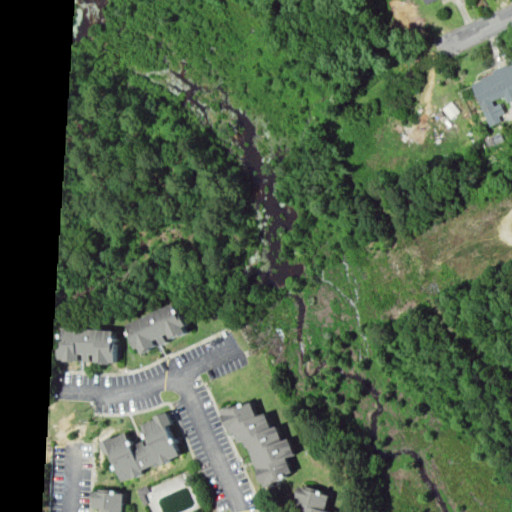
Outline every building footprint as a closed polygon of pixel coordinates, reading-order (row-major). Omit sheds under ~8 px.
[(511,61),(470,80),(492,128),(505,122),(495,99),(504,94),(509,104),(511,102),(511,61)] [(453,101),(462,112),(452,120),(443,109),(453,101)] [(190,331),(140,353),(127,325),(177,303),(190,331)] [(62,361),(79,361),(80,354),(96,355),(96,363),(115,363),(117,327),(63,325),(62,361)] [(263,482),(247,441),(241,444),(237,433),(230,436),(219,409),(253,395),(260,412),(267,409),(280,442),(291,437),(297,452),(286,456),(291,470),(263,482)] [(123,478),(180,454),(167,424),(173,422),(168,410),(138,423),(146,442),(135,447),(129,432),(100,444),(105,455),(112,452),(123,478)] [(297,511),(298,511),(293,509),(299,486),(331,494),(328,508),(336,510),(335,511),(297,511)] [(86,495),(86,511),(121,511),(122,496),(86,495)]
